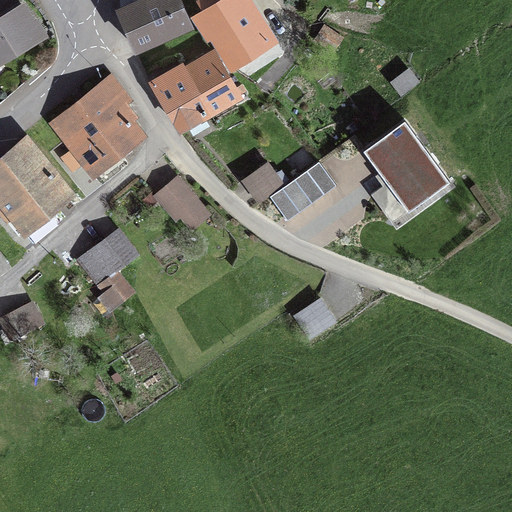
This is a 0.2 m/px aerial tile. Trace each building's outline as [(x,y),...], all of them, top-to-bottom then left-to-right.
[(188,24),(177,0),(140,0),(120,9),(137,47),(188,24)] [(275,39),(250,0),(199,0),(198,1),(204,10),(198,14),(231,68),(275,39)] [(0,58),(43,33),(34,20),(32,21),(23,6),(0,19),(0,58)] [(189,63),(193,70),(187,73),(209,111),(244,90),(241,84),(236,87),(213,51),(189,63)] [(153,82),(180,128),(209,111),(187,73),(176,79),(171,71),(153,82)] [(52,122),(94,175),(144,135),(129,115),(133,112),(126,102),(129,99),(111,75),(52,122)] [(363,149),(405,206),(446,176),(404,119),(363,149)] [(65,214),(57,204),(72,192),(29,139),(0,162),(0,201),(3,205),(0,207),(0,212),(7,221),(12,217),(33,241),(65,214)] [(336,185),(319,160),(269,195),(287,220),(336,185)] [(244,179),(259,200),(279,185),(264,165),(244,179)] [(185,211),(198,200),(178,176),(165,187),(185,211)] [(439,224),(398,255),(420,283),(460,251),(439,224)] [(78,259),(104,293),(122,278),(115,269),(136,253),(117,230),(78,259)] [(133,291),(122,278),(104,293),(100,296),(111,309),(133,291)] [(336,320),(320,297),(294,315),(310,338),(336,320)] [(1,316),(12,338),(40,323),(29,302),(1,316)]
